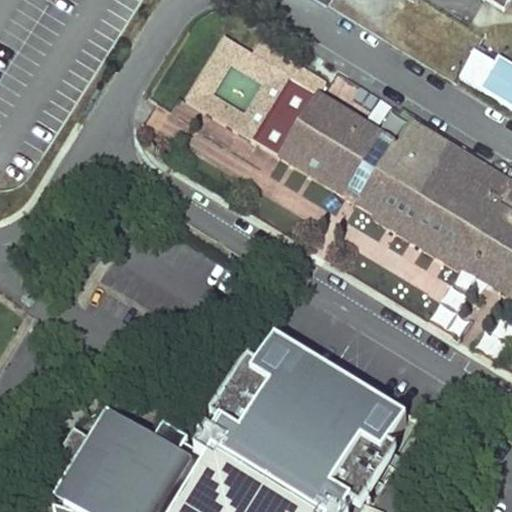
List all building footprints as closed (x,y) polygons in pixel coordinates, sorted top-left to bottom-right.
[(511,0),(486,0),(504,11),(511,0)] [(228,65),(223,44),(184,106),(251,149),(253,146),(252,145),(290,84),(268,91),(246,126),(206,101),(228,65)] [(270,73),(223,44),(228,65),(268,91),(290,84),(291,84),(300,71),(279,58),(270,73)] [(511,66),(479,47),(459,80),(511,112),(511,66)] [(316,98),(278,160),(299,172),(333,193),(337,187),(348,194),(344,199),(357,208),(361,202),(371,208),(367,213),(374,217),(372,221),(409,243),(459,275),(461,271),(511,302),(511,194),(509,193),(511,187),(511,186),(412,124),(397,149),(316,98)] [(337,187),(333,193),(344,199),(348,194),(337,187)] [(357,208),(367,213),(371,208),(361,202),(357,208)] [(471,325),(458,318),(469,298),(450,288),(429,327),(460,344),(471,325)] [(511,326),(499,320),(481,355),(500,365),(511,342),(511,326)] [(154,446),(140,436),(127,441),(119,437),(115,443),(102,447),(96,448),(73,434),(53,465),(77,479),(77,484),(76,488),(79,490),(80,495),(81,500),(88,504),(82,511),(81,511),(63,509),(52,507),(52,511),(351,511),(356,505),(406,424),(275,343),(234,408),(213,443),(207,440),(194,462),(184,454),(187,448),(163,432),(158,440),(154,446)] [(116,422),(102,447),(115,443),(119,437),(127,441),(140,436),(116,422)] [(76,488),(63,509),(81,511),(82,511),(88,504),(81,500),(80,495),(79,490),(76,488)]
